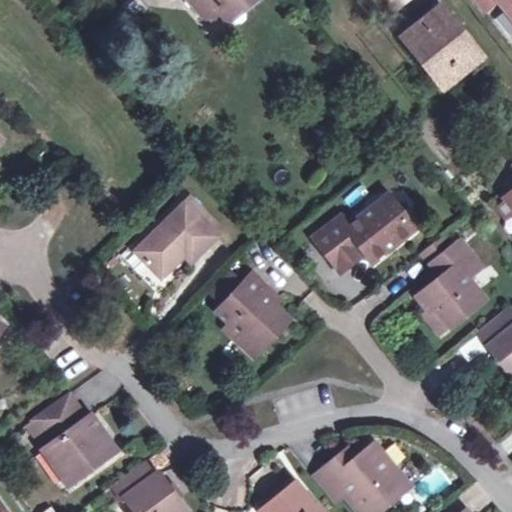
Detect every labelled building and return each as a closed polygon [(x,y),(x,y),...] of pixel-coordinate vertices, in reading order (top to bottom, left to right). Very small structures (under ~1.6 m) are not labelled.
[(190,0),(205,18),(223,5),(241,8),(250,0),(190,0)] [(511,0),(472,0),(480,10),(492,0),(497,0),(511,18),(511,0)] [(223,5),(205,18),(230,17),(241,8),(223,5)] [(441,86),(478,57),(437,7),(401,36),(441,86)] [(511,187),(503,196),(506,199),(511,207),(511,187)] [(384,195),(346,225),(342,221),(315,243),(338,271),(362,253),(369,261),(411,228),(384,195)] [(511,207),(506,199),(496,207),(505,218),(511,211),(511,207)] [(189,260),(215,234),(182,202),(133,250),(160,277),(182,254),(189,260)] [(421,252),(429,263),(449,247),(441,237),(421,252)] [(414,296),(425,311),(431,306),(448,327),(484,299),(465,276),(477,266),(458,240),(449,247),(429,263),(439,276),(414,296)] [(216,310),(229,322),(257,349),(287,317),(273,303),(259,290),(264,285),(250,273),(216,310)] [(231,274),(209,293),(217,302),(239,283),(231,274)] [(278,299),(264,285),(259,290),(273,303),(278,299)] [(438,335),(448,327),(431,306),(425,311),(421,314),(438,335)] [(511,312),(508,307),(476,332),(486,345),(491,341),(511,367),(511,312)] [(252,355),(257,349),(229,322),(223,328),(252,355)] [(469,361),(486,349),(477,336),(460,348),(469,361)] [(86,461),(90,465),(114,448),(89,413),(85,416),(67,391),(30,418),(47,442),(40,447),(62,478),(86,461)] [(348,461),(340,451),(312,474),(332,499),(341,492),(357,511),(371,511),(406,484),(371,442),(348,461)] [(66,483),(90,465),(86,461),(62,478),(66,483)] [(157,470),(153,472),(145,461),(111,485),(121,498),(124,496),(135,511),(186,511),(187,511),(157,470)] [(258,508),(261,511),(318,511),(293,480),(258,508)]
